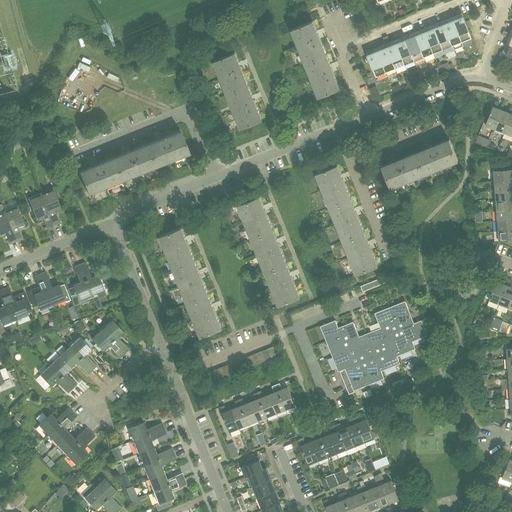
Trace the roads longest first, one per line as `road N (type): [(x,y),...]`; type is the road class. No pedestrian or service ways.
road 1 (residential): [(217,177),(187,111),(75,151)]
road 2 (residential): [(389,270),(336,128)]
road 3 (residential): [(172,375),(298,327)]
road 4 (residential): [(161,347),(113,225)]
road 5 (residential): [(217,177),(336,128)]
road 6 (residential): [(219,492),(172,375)]
road 7 (residential): [(340,46),(457,0)]
road 8 (residential): [(0,269),(113,225)]
road 9 (residential): [(364,116),(477,76)]
